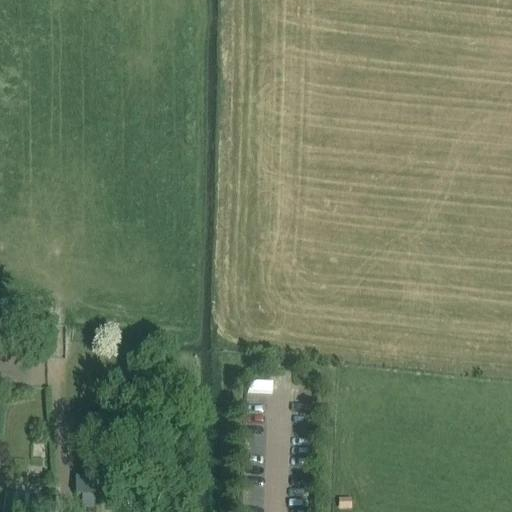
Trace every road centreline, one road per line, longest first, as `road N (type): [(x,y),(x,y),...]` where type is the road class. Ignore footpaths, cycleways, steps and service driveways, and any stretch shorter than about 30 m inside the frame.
road 1 (track): [(65,511),(54,318)]
road 2 (track): [(106,511),(103,450),(111,435),(134,424),(172,435)]
